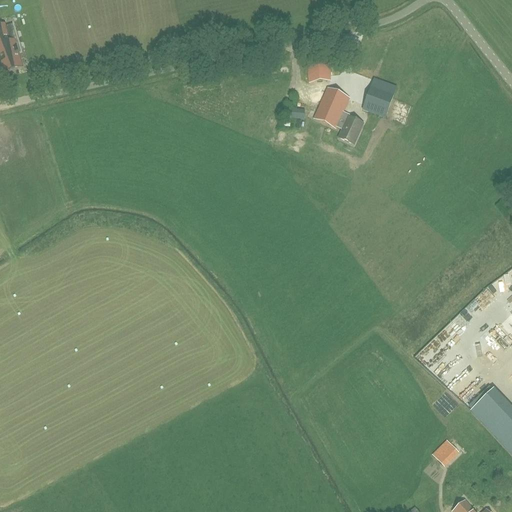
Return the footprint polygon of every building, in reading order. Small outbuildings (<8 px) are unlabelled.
[(0,58),(4,71),(21,66),(17,53),(14,42),(9,43),(5,28),(4,26),(0,27),(0,58)] [(307,60),(309,84),(330,82),(328,58),(307,60)] [(363,110),(385,118),(396,89),(373,81),(363,110)] [(327,89),(314,120),(336,129),(337,128),(342,130),(338,139),(353,146),(363,125),(348,118),(345,124),(339,122),(349,99),(327,89)] [(290,119),(304,120),(305,110),(291,109),(290,119)] [(483,366),(474,358),(448,384),(453,389),(464,378),(467,382),(483,366)] [(467,411),(511,458),(511,411),(491,389),(467,411)] [(431,456),(444,469),(459,454),(446,441),(431,456)] [(486,511),(485,511),(473,511),(465,503),(453,511),(486,511)]
